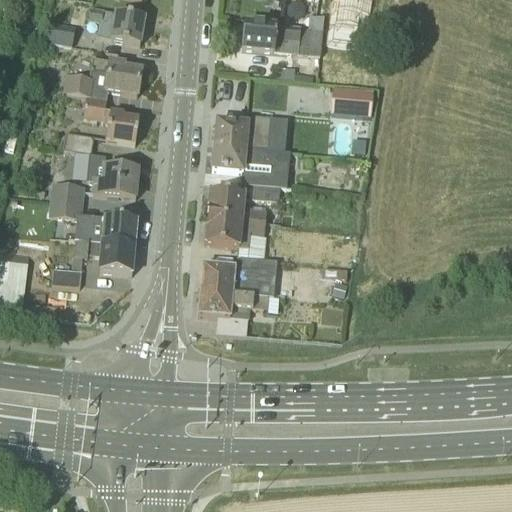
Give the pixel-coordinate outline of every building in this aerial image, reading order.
[(144,23),(89,13),(87,25),(100,27),(98,42),(111,44),(110,45),(139,50),(144,23)] [(309,20),(307,35),(243,29),(241,55),(319,62),(323,21),(309,20)] [(71,51),(74,31),(48,27),(44,46),(71,51)] [(67,100),(86,103),(106,106),(107,96),(137,101),(141,75),(124,72),(125,69),(92,63),(89,85),(70,81),(67,100)] [(292,86),(293,75),(274,73),(273,84),(292,86)] [(332,94),(330,119),(370,123),(373,97),(332,94)] [(106,106),(86,103),(83,124),(108,128),(105,146),(134,150),(138,125),(122,123),(123,119),(109,117),(104,116),(106,106)] [(269,124),(246,122),(245,130),(216,127),(214,151),(266,156),(269,124)] [(90,159),(93,143),(66,138),(63,155),(90,159)] [(286,194),(290,158),(266,156),(214,151),(211,175),(242,178),(241,190),(251,191),(279,193),(286,194)] [(108,163),(89,160),(85,191),(93,192),(92,200),(134,204),(137,176),(107,173),(108,163)] [(51,206),(81,209),(82,193),(53,190),(51,206)] [(279,193),(251,191),(250,204),(278,207),(279,193)] [(242,215),(243,200),(209,197),(207,223),(265,229),(266,217),(242,215)] [(68,246),(75,246),(134,251),(136,226),(80,221),(81,209),(51,206),(50,221),(70,223),(68,246)] [(238,253),(238,251),(247,252),(249,239),(263,240),(265,229),(207,223),(204,250),(238,253)] [(134,251),(75,246),(75,262),(74,262),(72,278),(52,275),(51,291),(79,293),(82,263),(87,263),(87,261),(100,262),(99,277),(131,280),(134,251)] [(0,250),(0,311),(22,315),(30,255),(0,250)] [(252,301),(264,302),(269,302),(271,266),(239,263),(238,275),(202,271),(199,296),(252,301)] [(343,304),(346,290),(336,288),(333,301),(343,304)] [(262,315),(264,302),(252,301),(199,296),(197,321),(217,323),(215,340),(246,343),(248,314),(262,315)]
